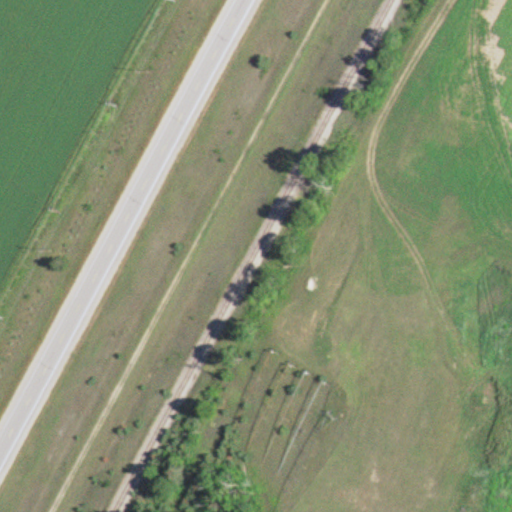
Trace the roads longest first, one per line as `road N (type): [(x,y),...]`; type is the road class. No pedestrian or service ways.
road 1 (track): [(323,0),(48,511)]
road 2 (primary): [(241,0),(0,447)]
road 3 (track): [(429,278),(384,298),(351,287),(329,258),(332,219),(439,0)]
